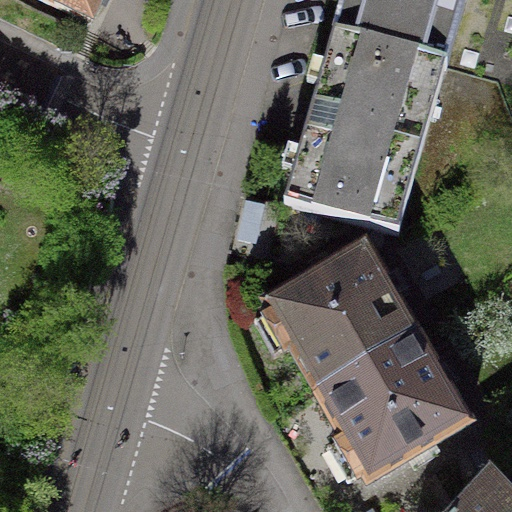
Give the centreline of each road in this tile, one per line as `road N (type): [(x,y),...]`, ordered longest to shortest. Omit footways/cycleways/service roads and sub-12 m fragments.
road 1 (tertiary): [(107,411),(181,150)]
road 2 (residential): [(0,63),(181,150)]
road 3 (residential): [(107,411),(192,439),(263,511)]
road 4 (tertiary): [(181,150),(225,0)]
